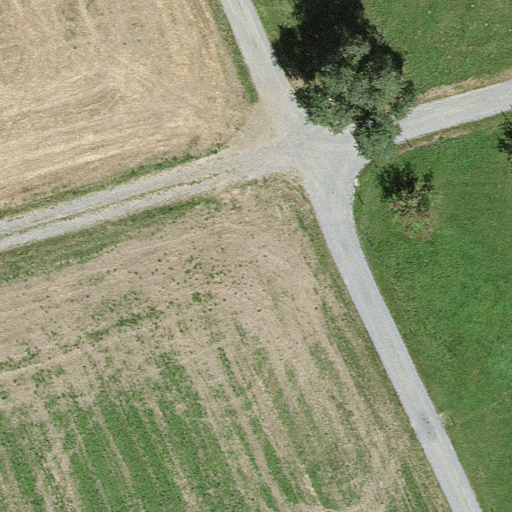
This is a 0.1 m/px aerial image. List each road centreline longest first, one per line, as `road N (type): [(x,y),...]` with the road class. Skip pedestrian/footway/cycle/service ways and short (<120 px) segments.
road 1 (track): [(308,155),(467,511)]
road 2 (track): [(0,242),(308,155)]
road 3 (unclassified): [(308,155),(511,99)]
road 4 (track): [(239,0),(308,155)]
